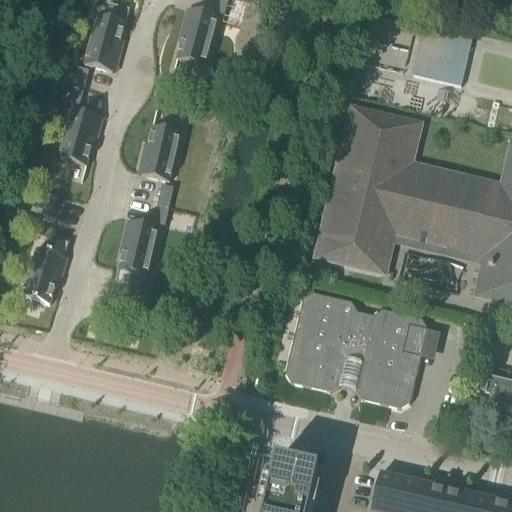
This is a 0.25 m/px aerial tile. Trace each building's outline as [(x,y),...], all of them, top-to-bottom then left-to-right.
[(207,0),(204,13),(215,16),(219,0),(207,0)] [(181,11),(168,59),(195,67),(208,18),(181,11)] [(96,19),(82,68),(110,75),(123,27),(96,19)] [(471,43),(423,32),(412,79),(460,90),(471,43)] [(76,70),(70,89),(82,92),(87,73),(76,70)] [(70,89),(65,109),(77,112),(82,92),(70,89)] [(511,151),(502,191),(408,169),(418,129),(351,113),(317,259),(383,275),(392,236),(486,258),(476,297),(511,305),(511,151)] [(70,114),(57,162),(84,170),(98,121),(70,114)] [(149,129),(138,178),(166,184),(177,136),(149,129)] [(159,187),(154,206),(166,209),(170,190),(159,187)] [(46,196),(40,215),(51,219),(57,200),(46,196)] [(154,206),(150,226),(161,229),(166,209),(154,206)] [(127,224),(115,273),(143,280),(155,231),(127,224)] [(35,252),(20,299),(47,308),(62,260),(35,252)] [(409,407),(412,395),(427,333),(421,323),(382,314),(372,320),(357,316),(351,307),(312,297),(302,303),(284,377),(290,387),(329,396),(339,390),(354,394),(360,403),(399,413),(409,407)] [(511,354),(499,352),(497,352),(495,353),(494,354),(493,355),(477,428),(477,430),(478,431),(479,432),(480,433),(509,440),(511,440),(511,441),(511,354)] [(444,422),(452,424),(457,425),(460,413),(447,410),(444,422)] [(315,511),(320,492),(315,491),(319,473),(276,463),(264,511),(315,511)] [(398,511),(405,482),(380,476),(371,511),(398,511)] [(418,511),(424,487),(405,482),(398,511),(418,511)] [(441,511),(446,492),(424,487),(418,511),(441,511)] [(464,511),(468,497),(446,492),(441,511),(464,511)] [(488,511),(490,502),(468,497),(464,511),(488,511)] [(511,506),(490,502),(488,511),(511,511),(511,510),(511,506)]
